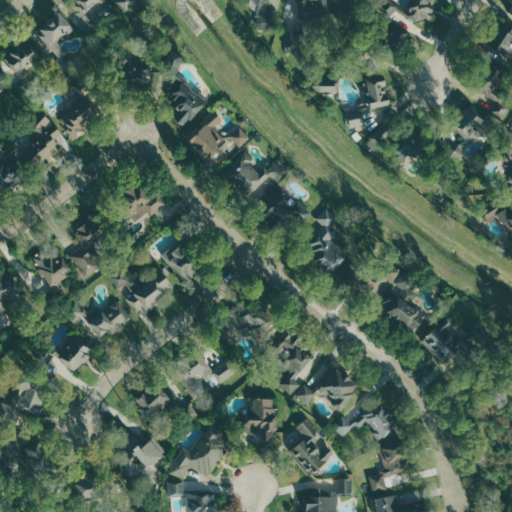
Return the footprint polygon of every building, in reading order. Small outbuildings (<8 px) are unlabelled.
[(70,0),(68,3),(91,26),(85,33),(99,44),(106,32),(93,22),(96,19),(90,12),(102,0),(70,0)] [(136,0),(125,9),(115,2),(115,0),(136,0)] [(251,0),(256,5),(251,24),(272,32),(276,17),(261,12),(262,4),(265,0),(251,0)] [(283,32),(285,52),(307,50),(304,18),(327,15),(327,0),(296,0),(298,29),(283,32)] [(346,0),(352,0),(361,12),(347,20),(336,7),(347,1),(346,0)] [(377,10),(387,0),(390,0),(407,8),(410,0),(438,0),(421,25),(393,9),(388,19),(377,10)] [(59,10),(75,28),(57,39),(67,50),(65,54),(72,64),(59,74),(51,64),(57,55),(35,29),(59,10)] [(485,40),(500,15),(511,22),(511,64),(510,63),(485,40)] [(390,24),(412,35),(390,61),(364,49),(390,24)] [(25,38),(40,55),(25,65),(31,76),(20,81),(2,55),(25,38)] [(176,71),(185,60),(174,50),(160,67),(177,82),(168,91),(176,98),(170,105),(176,110),(172,115),(185,127),(209,99),(176,71)] [(151,85),(150,61),(130,62),(129,53),(116,54),(118,86),(151,85)] [(471,85),(483,67),(477,63),(484,55),(509,65),(495,87),(511,98),(511,104),(501,118),(488,109),(494,99),(471,85)] [(383,74),(356,78),(364,104),(356,105),(356,109),(347,112),(350,126),(363,124),(362,108),(389,103),(383,74)] [(0,75),(9,87),(0,92),(0,99),(3,104),(0,105),(0,115),(3,118),(0,120),(0,75)] [(318,76),(318,91),(335,92),(335,76),(318,76)] [(84,126),(98,114),(84,97),(58,117),(77,140),(88,131),(84,126)] [(449,121),(471,101),(490,123),(456,155),(446,143),(458,131),(449,121)] [(240,124),(224,138),(215,127),(222,121),(216,114),(187,138),(206,160),(232,138),(240,147),(251,138),(240,124)] [(33,128),(37,134),(19,151),(34,168),(39,163),(44,168),(62,151),(53,141),(63,132),(47,115),(33,128)] [(404,118),(392,157),(404,162),(409,153),(422,157),(428,140),(418,137),(419,132),(415,130),(417,122),(404,118)] [(390,126),(368,140),(376,153),(398,139),(390,126)] [(511,181),(508,181),(511,164),(511,146),(501,144),(506,133),(511,134),(511,181)] [(271,175),(279,182),(288,172),(275,159),(262,173),(251,163),(255,159),(245,150),(224,172),(251,197),(271,175)] [(0,161),(0,192),(1,194),(25,177),(10,155),(0,161)] [(167,203),(155,189),(149,195),(138,183),(117,202),(135,223),(149,211),(152,215),(167,203)] [(300,200),(295,205),(282,192),(261,212),(275,227),(285,217),(297,229),(313,213),(300,200)] [(482,208),(488,218),(496,213),(511,238),(511,237),(511,204),(511,203),(500,210),(494,200),(482,208)] [(317,218),(324,226),(303,245),(330,274),(349,256),(333,239),(338,234),(330,226),(338,218),(328,208),(317,218)] [(70,256),(87,277),(108,260),(94,244),(105,235),(91,218),(74,233),(84,245),(70,256)] [(162,256),(187,281),(202,265),(181,244),(174,251),(171,248),(162,256)] [(50,287),(73,273),(61,253),(51,259),(46,250),(33,257),(50,287)] [(387,313),(416,331),(424,320),(428,316),(425,312),(411,304),(418,292),(411,288),(414,283),(399,274),(402,270),(391,263),(382,270),(375,282),(370,279),(364,283),(387,313)] [(175,285),(159,269),(147,280),(138,270),(130,278),(122,269),(111,279),(120,289),(126,284),(134,293),(129,298),(144,314),(175,285)] [(0,317),(9,314),(6,306),(22,299),(18,289),(23,287),(17,272),(0,278),(0,317)] [(109,330),(114,336),(134,318),(117,299),(89,324),(101,338),(109,330)] [(72,318),(86,319),(86,304),(73,303),(72,318)] [(240,317),(236,323),(265,339),(275,321),(251,307),(244,319),(240,317)] [(423,340),(444,363),(467,341),(447,319),(423,340)] [(281,384),(293,395),(303,384),(295,377),(314,358),(285,330),(270,346),(294,370),(281,384)] [(57,345),(51,355),(80,371),(93,346),(71,334),(64,349),(57,345)] [(214,371),(202,354),(176,371),(195,399),(210,389),(205,383),(217,375),(222,383),(234,374),(226,362),(214,371)] [(335,400),(332,406),(341,412),(360,384),(334,367),(319,390),(335,400)] [(49,388),(18,378),(15,389),(17,390),(12,405),(3,402),(0,409),(0,417),(20,424),(24,413),(39,418),(49,388)] [(134,404),(150,420),(172,399),(157,383),(134,404)] [(310,405),(318,393),(305,384),(297,396),(310,405)] [(278,407),(274,407),(275,399),(256,399),(255,409),(246,409),(245,431),(259,432),(258,443),(277,444),(278,407)] [(291,451),(308,476),(332,459),(315,435),(320,432),(309,418),(298,426),(307,439),(291,451)] [(190,465),(202,473),(210,476),(218,465),(219,461),(223,455),(229,436),(211,424),(193,450),(184,448),(174,463),(170,473),(186,478),(190,465)] [(370,475),(376,498),(382,497),(380,486),(414,478),(404,440),(380,446),(386,471),(370,475)] [(24,448),(27,456),(23,457),(32,481),(55,473),(43,441),(24,448)] [(99,498),(98,472),(75,473),(76,499),(99,498)] [(338,511),(339,494),(353,495),(353,479),(339,478),(339,490),(307,489),(306,511),(338,511)] [(170,483),(170,494),(185,495),(185,483),(170,483)] [(216,511),(215,492),(187,493),(187,511),(216,511)] [(374,500),(376,511),(423,511),(421,499),(399,503),(398,495),(374,500)]
